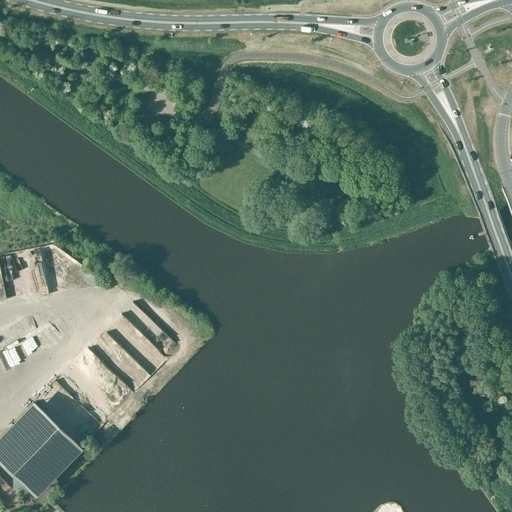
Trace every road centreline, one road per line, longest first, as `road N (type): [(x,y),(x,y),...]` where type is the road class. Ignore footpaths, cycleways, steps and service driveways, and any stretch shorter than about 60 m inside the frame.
road 1 (primary): [(313,23),(119,19),(30,0)]
road 2 (unknown): [(0,319),(60,312),(80,329),(0,418)]
road 3 (primary): [(511,276),(468,156)]
